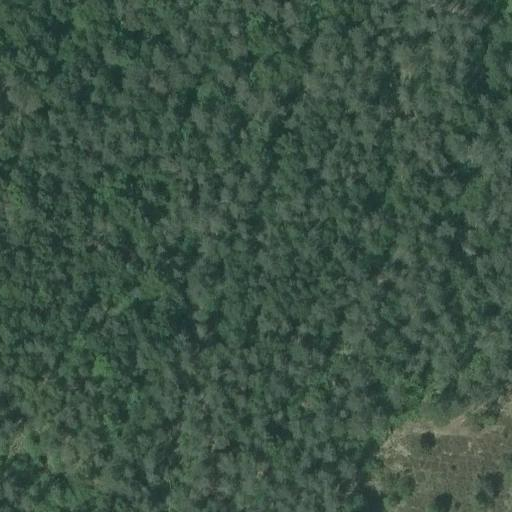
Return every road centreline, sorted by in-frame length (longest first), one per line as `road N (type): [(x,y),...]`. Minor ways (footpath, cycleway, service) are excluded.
road 1 (track): [(188,286),(284,0)]
road 2 (track): [(188,286),(221,511)]
road 3 (track): [(0,249),(138,259),(188,286)]
